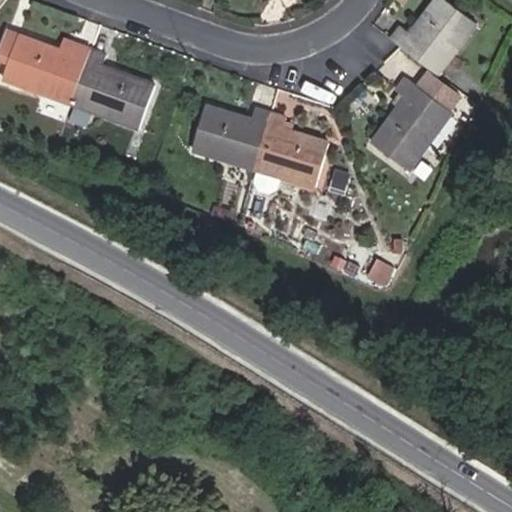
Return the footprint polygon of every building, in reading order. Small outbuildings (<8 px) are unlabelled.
[(400,25),(391,37),(399,44),(439,73),(476,22),(447,0),(435,0),(411,33),(400,25)] [(71,102),(92,45),(76,40),(71,52),(61,48),(7,29),(0,47),(0,59),(9,62),(3,78),(71,102)] [(71,52),(76,40),(65,36),(61,48),(71,52)] [(107,51),(92,45),(71,102),(138,127),(154,82),(102,63),(107,51)] [(460,96),(428,72),(418,85),(450,110),(460,96)] [(372,142),(409,169),(451,111),(450,110),(418,85),(406,76),(397,88),(399,90),(407,95),(399,106),(372,142)] [(399,90),(391,100),(399,106),(407,95),(399,90)] [(194,149),(253,166),(270,110),(255,105),(251,117),(207,104),(194,149)] [(270,110),(253,166),(257,168),(253,180),(259,189),(269,192),(278,186),(281,175),(312,185),(326,140),(282,126),(286,114),(270,110)] [(405,251),(404,237),(395,238),(395,252),(405,251)] [(387,287),(397,267),(380,256),(369,276),(387,287)]
